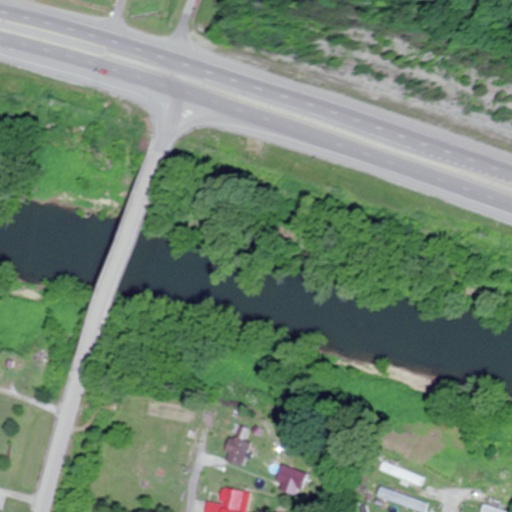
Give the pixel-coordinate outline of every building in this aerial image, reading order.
[(227,458),(246,467),(257,444),(238,435),(227,458)] [(429,479),(389,461),(385,469),(425,488),(429,479)] [(307,489),(312,473),(286,465),(281,481),(307,489)] [(251,511),(255,493),(228,488),(224,505),(212,503),(210,511),(251,511)] [(430,511),(434,503),(385,488),(382,497),(429,511),(430,511)]
